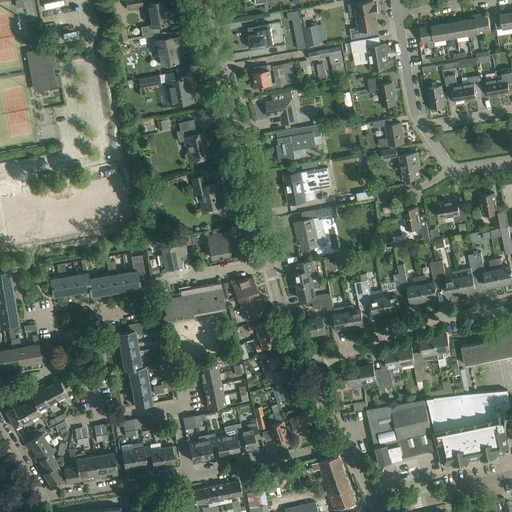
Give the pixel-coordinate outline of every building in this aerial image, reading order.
[(143,5),(141,0),(125,0),(127,7),(129,7),(129,10),(137,8),(137,6),(143,5)] [(168,24),(166,10),(168,9),(167,0),(147,4),(151,25),(141,27),(142,34),(159,32),(158,26),(168,24)] [(374,3),(374,1),(358,3),(358,4),(350,5),(352,15),(356,14),(359,27),(350,28),(352,38),(369,35),(368,29),(378,27),(376,14),(378,14),(377,3),(374,3)] [(511,26),(511,14),(511,9),(506,10),(506,13),(500,14),(503,28),(511,26)] [(299,10),(287,12),(289,20),(293,19),(300,18),(299,10)] [(491,30),(488,16),(482,17),(482,14),(476,15),(479,32),(491,30)] [(479,32),(476,15),(470,16),(471,19),(465,20),(468,34),(479,32)] [(468,34),(465,20),(460,21),(459,18),(454,19),(457,36),(468,34)] [(457,36),(454,19),(448,20),(448,22),(443,23),(445,38),(457,36)] [(445,38),(443,23),(438,24),(437,21),(431,22),(434,40),(445,38)] [(287,32),(286,22),(276,23),(277,33),(287,32)] [(434,40),(431,22),(425,23),(426,26),(420,27),(423,42),(434,40)] [(258,26),(248,27),(250,39),(248,39),(249,48),(259,46),(274,43),(272,30),(271,24),(258,26)] [(316,25),(304,27),(307,45),(319,43),(316,25)] [(127,28),(117,29),(119,40),(128,38),(127,28)] [(175,51),(174,45),(181,44),(180,36),(154,41),(155,49),(158,48),(162,65),(178,62),(176,51),(175,51)] [(389,67),(386,43),(371,46),(369,38),(351,41),(353,53),(360,51),(361,59),(366,58),(370,61),(372,70),(379,68),(379,69),(381,68),(389,67)] [(304,40),(297,41),(298,49),(306,47),(304,40)] [(131,42),(121,44),(123,56),(134,54),(131,42)] [(58,87),(50,46),(34,50),(41,90),(58,87)] [(278,64),(283,89),(307,85),(306,79),(302,79),(301,73),(294,74),(292,61),(278,64)] [(322,63),(316,64),(319,78),(325,77),(322,63)] [(436,64),(432,65),(422,67),(423,73),(437,70),(436,64)] [(272,82),(269,65),(253,68),(256,86),(261,86),(262,92),(278,90),(276,82),(272,82)] [(511,91),(511,71),(511,67),(501,69),(502,77),(496,78),(499,96),(511,94),(510,92),(511,91)] [(499,96),(496,78),(495,73),(485,75),(486,77),(479,78),(482,97),(489,96),(489,97),(499,96)] [(465,101),(462,84),(457,85),(455,74),(444,76),(448,97),(454,96),(455,103),(465,101)] [(160,83),(159,75),(139,79),(141,87),(160,83)] [(482,97),(479,78),(478,75),(468,77),(469,83),(462,84),(465,101),(477,99),(477,98),(482,97)] [(191,101),(189,90),(192,90),(192,89),(189,76),(166,80),(170,105),(191,101)] [(396,104),(393,82),(383,83),(382,76),(367,79),(370,94),(380,92),(382,106),(396,104)] [(445,105),(442,85),(428,88),(431,107),(445,105)] [(298,121),(293,97),(292,90),(272,94),(273,101),(266,102),(269,117),(281,114),(282,123),(298,121)] [(165,119),(157,121),(159,130),(167,129),(165,119)] [(205,147),(201,133),(203,132),(197,133),(193,119),(179,123),(180,130),(176,131),(179,141),(186,139),(189,152),(187,152),(186,154),(187,160),(189,161),(192,161),(209,157),(206,146),(205,147)] [(383,126),(382,119),(373,121),(374,127),(383,126)] [(387,137),(379,139),(380,147),(388,145),(394,144),(404,143),(401,122),(391,124),(385,125),(387,137)] [(316,146),(314,134),(320,133),(318,124),(290,129),(292,142),(276,144),(279,161),(280,161),(295,158),(294,150),(316,146)] [(397,156),(396,148),(381,151),(382,159),(397,156)] [(419,177),(417,164),(419,164),(417,152),(400,155),(404,179),(419,177)] [(294,173),(284,175),(286,185),(287,185),(288,190),(287,190),(289,203),(306,200),(304,192),(322,189),(331,187),(327,167),(318,169),(294,173)] [(218,195),(217,191),(215,182),(206,185),(203,175),(192,178),(195,194),(201,192),(205,210),(221,206),(218,195)] [(41,194),(3,202),(11,245),(129,223),(121,179),(83,187),(82,189),(81,190),(80,192),(79,194),(77,196),(76,197),(74,198),(72,200),(70,201),(68,201),(66,202),(64,203),(62,203),(60,203),(58,203),(56,203),(54,202),(52,202),(50,201),(48,200),(46,199),(44,197),(43,196),(41,194)] [(507,224),(504,210),(498,211),(495,193),(480,195),(483,214),(493,212),(495,226),(507,224)] [(467,220),(464,203),(458,204),(457,199),(450,200),(451,201),(438,203),(440,218),(454,216),(455,222),(467,220)] [(303,221),(295,222),(297,229),(299,229),(304,248),(313,246),(318,245),(318,244),(324,243),(324,244),(326,244),(326,243),(327,242),(324,230),(322,219),(330,217),(329,209),(336,208),(336,205),(328,206),(311,210),(302,212),(303,221)] [(395,212),(394,206),(383,207),(384,214),(395,212)] [(421,226),(418,207),(403,209),(406,229),(416,227),(417,233),(422,232),(423,241),(430,239),(425,214),(427,225),(421,226)] [(229,254),(226,242),(229,242),(227,231),(210,235),(212,242),(209,243),(212,258),(221,256),(221,257),(224,257),(223,255),(229,254)] [(477,232),(470,234),(472,243),(479,242),(477,232)] [(511,258),(511,244),(511,239),(510,233),(503,234),(508,259),(511,258)] [(443,238),(434,240),(436,249),(445,247),(443,238)] [(184,240),(176,242),(177,245),(162,247),(166,269),(181,266),(179,259),(182,258),(182,259),(188,258),(188,257),(187,257),(184,240)] [(476,253),(474,253),(478,273),(479,273),(478,271),(484,269),(481,252),(476,253)] [(478,273),(474,253),(469,255),(471,267),(458,270),(462,292),(475,289),(472,274),(478,273)] [(145,274),(142,254),(131,256),(134,270),(125,272),(128,288),(131,288),(132,293),(137,292),(136,287),(140,286),(138,275),(145,274)] [(511,274),(511,272),(511,271),(511,269),(511,270),(510,266),(503,267),(501,257),(495,258),(496,264),(500,284),(506,283),(506,285),(511,283),(511,274)] [(500,284),(496,264),(495,258),(489,260),(491,270),(484,271),(487,286),(488,286),(489,289),(495,287),(495,285),(500,284)] [(312,277),(311,270),(314,269),(312,260),(295,263),(297,272),(295,273),(297,285),(313,282),(320,281),(319,275),(312,277)] [(445,272),(442,260),(436,261),(439,274),(445,272)] [(440,278),(439,274),(436,261),(430,262),(433,279),(440,278)] [(407,281),(404,263),(397,265),(399,273),(402,286),(408,285),(407,281)] [(158,267),(150,268),(152,275),(159,273),(158,267)] [(0,283),(11,281),(9,270),(0,271),(0,283)] [(462,292),(458,270),(453,271),(454,277),(446,279),(449,294),(462,292)] [(90,289),(89,278),(88,272),(75,275),(78,291),(82,290),(82,295),(87,294),(86,289),(90,289)] [(128,288),(125,272),(113,274),(116,290),(119,290),(120,295),(124,294),(123,289),(128,288)] [(402,286),(399,273),(393,274),(396,287),(402,286)] [(116,290),(113,274),(101,276),(103,293),(107,292),(108,297),(112,296),(111,291),(116,290)] [(435,287),(434,281),(427,283),(426,274),(419,276),(421,284),(424,299),(437,296),(436,289),(437,289),(436,287),(435,287)] [(78,291),(75,275),(63,277),(66,293),(69,292),(70,297),(74,296),(74,292),(78,291)] [(103,293),(101,276),(89,278),(90,289),(91,295),(95,294),(96,299),(100,298),(99,293),(103,293)] [(424,299),(421,284),(419,276),(413,277),(415,285),(408,286),(411,302),(424,299)] [(66,293),(63,277),(51,279),(53,295),(57,294),(58,299),(62,298),(61,294),(66,293)] [(257,289),(253,277),(248,278),(239,281),(239,282),(233,284),(237,296),(257,289)] [(368,280),(361,282),(365,299),(371,297),(368,280)] [(0,294),(13,292),(11,281),(0,283),(0,294)] [(316,296),(314,288),(321,286),(320,281),(313,282),(297,285),(300,299),(316,296)] [(366,302),(365,299),(361,282),(355,283),(359,303),(366,302)] [(225,308),(221,283),(189,288),(189,287),(186,287),(187,289),(180,290),(181,296),(163,299),(166,317),(182,314),(182,316),(225,308)] [(261,301),(260,296),(259,296),(257,290),(257,289),(237,296),(237,297),(238,296),(242,308),(261,301)] [(388,289),(382,290),(384,297),(387,311),(400,309),(399,300),(400,300),(399,298),(398,298),(396,290),(389,291),(388,289)] [(0,305),(15,302),(13,292),(0,294),(0,305)] [(331,299),(330,293),(318,295),(319,301),(326,300),(331,299)] [(387,311),(384,297),(371,299),(374,314),(375,314),(375,316),(382,315),(382,312),(387,311)] [(350,326),(347,311),(346,305),(340,307),(341,312),(335,314),(332,299),(331,299),(326,300),(327,306),(330,324),(336,322),(338,329),(350,326)] [(327,306),(326,300),(319,301),(313,302),(314,308),(327,306)] [(265,313),(263,306),(261,301),(242,308),(246,320),(265,313)] [(0,316),(17,313),(15,302),(0,305),(0,316)] [(364,324),(362,314),(361,309),(354,310),(353,304),(346,305),(347,311),(350,326),(364,324)] [(19,324),(17,313),(0,316),(0,321),(1,327),(19,324)] [(326,331),(324,321),(323,316),(310,319),(312,334),(326,331)] [(271,332),(267,321),(254,326),(254,325),(248,327),(250,332),(256,330),(258,337),(271,332)] [(135,334),(145,333),(143,322),(128,324),(130,331),(118,333),(119,337),(114,338),(115,342),(120,341),(121,345),(137,343),(135,334)] [(37,330),(35,323),(24,325),(25,332),(37,330)] [(466,364),(511,354),(511,330),(500,333),(501,338),(469,344),(462,345),(466,364)] [(275,344),(271,332),(258,337),(261,344),(255,346),(257,351),(263,349),(263,348),(275,344)] [(41,361),(38,344),(39,344),(37,334),(32,335),(34,345),(28,346),(31,363),(41,361)] [(450,349),(449,344),(447,334),(434,336),(437,351),(438,357),(438,359),(444,358),(443,350),(450,349)] [(438,357),(437,351),(434,336),(421,339),(424,354),(425,353),(426,359),(438,357)] [(20,365),(15,338),(11,339),(13,349),(7,350),(9,367),(20,365)] [(31,363),(28,346),(22,347),(20,338),(15,338),(20,365),(31,363)] [(139,355),(137,343),(121,345),(121,349),(116,350),(117,354),(122,353),(123,358),(139,355)] [(415,361),(412,347),(399,349),(402,364),(415,361)] [(262,358),(260,359),(262,364),(264,371),(270,369),(283,364),(279,353),(278,353),(276,348),(269,351),(271,356),(268,357),(267,356),(262,358)] [(402,364),(399,349),(386,352),(389,371),(397,370),(398,374),(403,373),(402,364)] [(0,368),(9,367),(7,350),(0,351),(0,368)] [(458,367),(456,354),(450,355),(452,368),(458,367)] [(141,367),(139,355),(123,358),(124,361),(119,362),(120,366),(124,365),(125,370),(129,369),(141,367)] [(430,378),(427,361),(420,362),(421,367),(424,379),(430,378)] [(219,373),(217,362),(200,366),(202,377),(219,373)] [(270,369),(264,371),(266,378),(268,383),(271,382),(276,380),(287,375),(283,364),(270,369)] [(376,379),(375,374),(373,364),(360,367),(363,382),(364,388),(370,387),(369,381),(376,379)] [(147,378),(145,366),(141,367),(129,369),(130,372),(125,373),(126,378),(131,377),(131,381),(147,378)] [(363,382),(360,367),(347,369),(350,384),(363,382)] [(424,379),(421,367),(415,368),(417,381),(424,379)] [(393,385),(391,372),(383,374),(384,383),(385,387),(393,385)] [(64,388),(69,385),(63,373),(55,377),(56,379),(54,380),(53,378),(52,379),(54,383),(50,385),(58,400),(64,396),(65,398),(68,396),(67,394),(64,388)] [(221,384),(219,373),(202,377),(204,387),(221,384)] [(256,375),(247,378),(249,384),(256,382),(257,379),(256,375)] [(149,390),(147,378),(131,381),(132,385),(127,386),(128,390),(133,389),(134,394),(149,390)] [(58,400),(50,385),(46,387),(44,383),(43,384),(43,385),(42,386),(41,385),(39,386),(48,404),(50,407),(53,405),(52,403),(58,400)] [(387,397),(385,387),(384,383),(378,384),(380,398),(387,397)] [(223,394),(221,384),(204,387),(206,398),(223,394)] [(48,404),(39,386),(36,388),(37,389),(35,390),(34,388),(33,389),(35,393),(31,395),(39,410),(45,407),(46,409),(50,407),(48,404)] [(511,450),(504,417),(511,415),(511,410),(508,389),(464,393),(463,393),(445,396),(427,398),(442,464),(453,462),(453,463),(470,459),(482,456),(482,457),(498,454),(498,453),(511,450)] [(152,403),(149,390),(134,394),(134,397),(129,398),(130,402),(135,401),(136,406),(152,403)] [(281,390),(274,392),(277,401),(285,399),(281,390)] [(444,390),(426,393),(427,398),(445,396),(444,391),(444,390)] [(226,405),(223,394),(206,398),(209,409),(226,405)] [(39,410),(31,395),(28,396),(29,398),(27,399),(27,397),(26,398),(28,402),(23,404),(31,418),(37,415),(38,417),(42,415),(39,410)] [(436,449),(424,398),(382,406),(375,407),(368,408),(367,409),(376,446),(388,444),(392,459),(436,449)] [(368,408),(367,401),(354,404),(355,410),(367,409),(368,408)] [(31,418),(23,404),(19,406),(17,402),(16,403),(17,404),(15,405),(14,404),(12,405),(12,407),(22,423),(23,425),(26,424),(25,422),(31,418)] [(270,429),(263,432),(266,440),(273,437),(275,441),(276,441),(277,443),(282,441),(282,439),(287,437),(284,427),(285,427),(283,421),(276,403),(270,405),(277,422),(269,425),(270,429)] [(22,423),(12,407),(6,411),(14,427),(22,423)] [(261,409),(256,411),(260,429),(265,427),(261,409)] [(309,429),(305,419),(307,418),(305,412),(296,415),(293,409),(287,412),(294,429),(298,428),(300,432),(302,432),(303,433),(308,432),(308,429),(309,429)] [(195,421),(194,415),(183,417),(184,423),(195,421)] [(196,427),(195,421),(184,423),(186,429),(196,427)] [(254,436),(259,435),(256,422),(246,424),(247,429),(242,430),(241,427),(244,440),(246,450),(252,448),(252,447),(257,446),(254,436)] [(239,441),(244,440),(241,427),(235,428),(236,433),(226,435),(230,455),(236,454),(236,452),(241,451),(239,441)] [(48,442),(44,436),(46,435),(44,431),(40,434),(34,438),(25,443),(26,446),(27,445),(29,447),(27,448),(28,449),(32,446),(34,451),(48,442)] [(230,455),(226,435),(215,437),(214,432),(209,434),(212,447),(217,446),(219,456),(223,455),(224,456),(230,455)] [(214,457),(212,447),(209,434),(208,434),(209,439),(199,441),(203,461),(209,459),(209,458),(214,457)] [(203,461),(199,441),(189,443),(192,461),(197,460),(197,462),(203,461)] [(51,453),(56,450),(54,446),(52,448),(48,442),(34,451),(37,454),(33,457),(34,458),(35,457),(36,459),(35,460),(36,462),(40,460),(51,452),(51,453)] [(136,466),(133,448),(132,443),(121,445),(125,470),(131,469),(131,467),(136,466)] [(388,444),(376,446),(380,464),(392,461),(392,459),(388,444)] [(175,466),(173,453),(176,452),(175,445),(161,447),(164,465),(169,464),(169,467),(175,466)] [(164,465),(161,447),(151,449),(151,446),(144,447),(146,460),(152,459),(153,469),(160,468),(159,465),(164,465)] [(146,460),(144,447),(133,448),(136,466),(140,465),(141,468),(147,467),(146,460)] [(89,475),(86,457),(85,451),(81,451),(81,454),(75,455),(76,458),(76,462),(77,466),(79,480),(84,479),(84,476),(89,475)] [(108,472),(104,454),(104,451),(100,451),(100,454),(95,455),(99,477),(103,476),(103,473),(108,472)] [(62,477),(55,466),(58,464),(51,453),(51,452),(40,460),(46,471),(43,473),(51,484),(53,483),(55,485),(60,482),(59,479),(62,477)] [(118,474),(114,452),(104,454),(108,472),(112,472),(112,475),(118,474)] [(99,477),(95,455),(86,457),(89,475),(93,475),(93,478),(99,477)] [(349,486),(338,456),(318,461),(318,462),(312,463),(314,470),(320,468),(329,493),(337,491),(336,491),(339,490),(339,489),(349,486)] [(79,480),(77,466),(64,468),(66,482),(79,480)] [(268,471),(256,474),(258,481),(269,478),(268,471)] [(242,493),(239,480),(227,483),(230,496),(242,493)] [(230,496),(227,483),(216,485),(219,498),(230,496)] [(219,498),(216,485),(205,487),(208,501),(219,498)] [(355,504),(349,486),(339,489),(339,490),(336,491),(337,491),(329,493),(334,509),(355,504)] [(208,501),(205,487),(193,490),(196,503),(208,501)] [(318,511),(315,501),(285,509),(285,511),(318,511)] [(499,503),(492,504),(493,511),(501,509),(499,503)]
